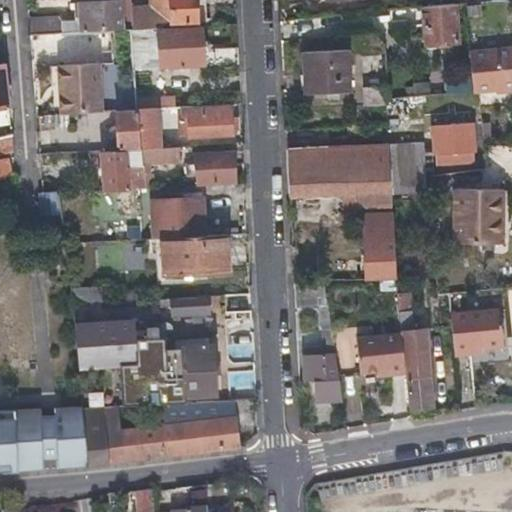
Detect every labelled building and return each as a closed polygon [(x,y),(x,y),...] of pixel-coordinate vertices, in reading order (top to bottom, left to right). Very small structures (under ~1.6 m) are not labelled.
[(117,29),(116,14),(114,0),(101,0),(77,2),(80,32),(117,29)] [(132,5),(134,28),(171,25),(171,21),(202,19),(201,0),(148,0),(148,4),(132,5)] [(422,6),(424,25),(426,44),(457,40),(454,3),(422,6)] [(28,36),(56,34),(59,34),(57,18),(27,20),(28,36)] [(236,43),(218,44),(200,46),(199,23),(171,25),(134,28),(136,67),(161,65),(200,62),(237,60),(236,43)] [(511,47),(511,44),(467,49),(471,91),(511,86),(511,47)] [(306,95),(327,94),(348,93),(347,49),(304,51),(306,95)] [(56,66),(59,114),(97,111),(95,62),(56,66)] [(202,92),(200,62),(161,65),(162,93),(202,92)] [(0,64),(0,110),(8,109),(3,64),(0,64)] [(364,87),(364,105),(384,105),(384,87),(364,87)] [(136,108),(138,108),(149,107),(174,105),(173,95),(135,98),(136,108)] [(179,127),(179,130),(179,133),(233,129),(233,127),(237,126),(235,114),(231,115),(231,100),(177,104),(177,117),(170,117),(171,128),(179,127)] [(141,148),(158,146),(158,135),(151,135),(149,107),(138,108),(140,146),(141,148)] [(140,146),(138,108),(136,108),(113,110),(116,147),(140,146)] [(8,109),(0,110),(0,124),(10,122),(8,109)] [(436,164),(455,162),(473,160),(470,121),(433,124),(436,164)] [(387,143),(391,192),(429,191),(424,142),(387,143)] [(286,148),(288,173),(289,197),(391,192),(387,143),(286,148)] [(101,154),(104,192),(143,188),(141,148),(124,149),(124,152),(101,154)] [(236,175),(235,162),(234,149),(198,152),(200,178),(236,175)] [(502,189),(453,188),(453,242),(494,242),(494,217),(502,217),(502,189)] [(60,212),(58,189),(36,191),(39,214),(60,212)] [(146,237),(152,236),(199,233),(196,196),(144,201),(146,237)] [(494,217),(494,242),(502,243),(502,217),(494,217)] [(398,278),(396,248),(393,219),(366,220),(369,279),(398,278)] [(199,233),(152,236),(153,251),(161,250),(163,273),(226,268),(223,231),(199,233)] [(321,305),(325,352),(335,351),(327,281),(294,282),(295,308),(321,305)] [(70,301),(83,301),(97,300),(96,285),(68,287),(70,301)] [(168,296),(169,304),(169,312),(209,309),(207,294),(168,296)] [(501,309),(452,313),(456,354),(472,352),(471,349),(504,346),(501,309)] [(406,373),(408,390),(409,406),(430,405),(424,330),(411,331),(410,312),(407,312),(401,312),(403,333),(406,373)] [(89,360),(89,362),(117,361),(120,402),(151,401),(150,389),(160,389),(160,400),(187,399),(186,392),(215,390),(212,342),(183,343),(182,347),(175,347),(167,347),(166,335),(158,335),(157,323),(146,323),(146,326),(147,333),(134,334),(134,327),(133,317),(87,318),(87,320),(72,320),(76,360),(89,360)] [(389,375),(406,373),(403,333),(357,337),(360,372),(378,371),(388,370),(389,375)] [(166,335),(167,347),(175,347),(175,334),(166,335)] [(335,351),(325,352),(304,355),(306,380),(313,379),(315,400),(341,397),(335,351)] [(99,410),(97,410),(95,411),(95,404),(81,404),(87,463),(239,444),(233,396),(187,399),(160,400),(151,401),(153,423),(119,427),(117,415),(100,417),(99,410)] [(53,407),(54,415),(57,456),(58,466),(87,463),(81,404),(53,407)] [(0,473),(41,469),(40,458),(37,417),(36,409),(0,411),(0,473)] [(54,415),(37,417),(40,458),(57,456),(54,415)] [(153,511),(151,490),(136,491),(137,511),(153,511)] [(125,511),(124,492),(109,494),(109,511),(125,511)]
